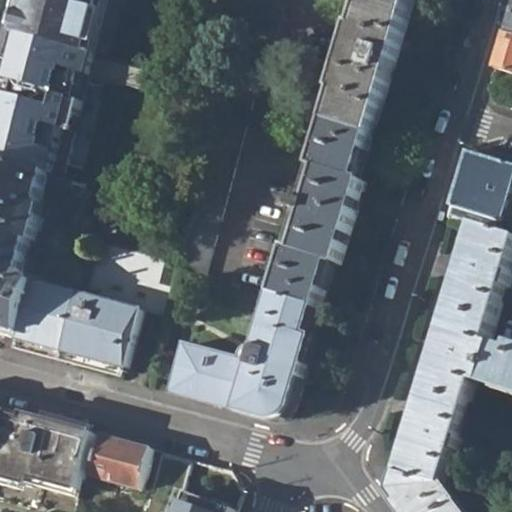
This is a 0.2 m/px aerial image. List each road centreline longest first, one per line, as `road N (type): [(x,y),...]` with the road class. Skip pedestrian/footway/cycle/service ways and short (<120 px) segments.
road 1 (residential): [(323,473),(355,440),(380,394),(466,119)]
road 2 (residential): [(0,382),(323,473)]
road 3 (residential): [(466,119),(502,0)]
